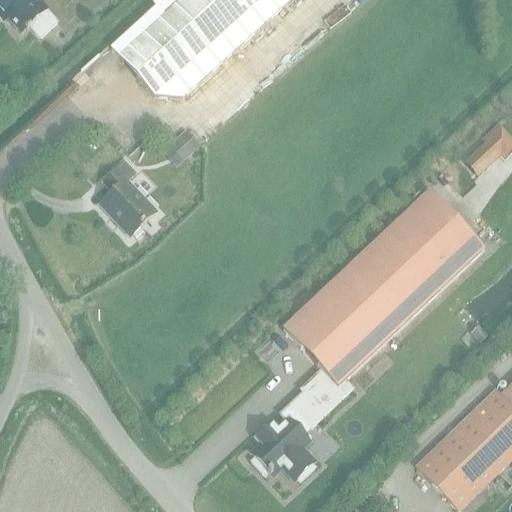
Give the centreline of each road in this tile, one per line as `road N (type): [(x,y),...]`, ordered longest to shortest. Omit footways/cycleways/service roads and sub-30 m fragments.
road 1 (unclassified): [(177,511),(89,400)]
road 2 (unclassified): [(89,400),(27,291)]
